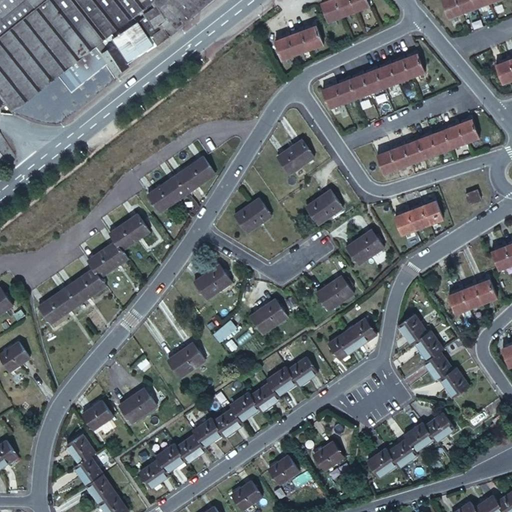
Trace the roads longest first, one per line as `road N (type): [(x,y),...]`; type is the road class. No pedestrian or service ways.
road 1 (residential): [(38,503),(46,428),(195,229)]
road 2 (secondary): [(249,0),(0,194)]
road 3 (residential): [(511,202),(406,277),(383,361)]
road 4 (residential): [(332,396),(161,511)]
road 5 (residential): [(334,146),(360,187),(375,191),(500,151)]
road 6 (residential): [(195,229),(294,83)]
road 7 (residential): [(354,511),(511,460)]
road 8 (residential): [(478,94),(334,146)]
road 9 (residential): [(326,241),(276,273),(195,229)]
road 10 (residential): [(294,83),(415,22)]
